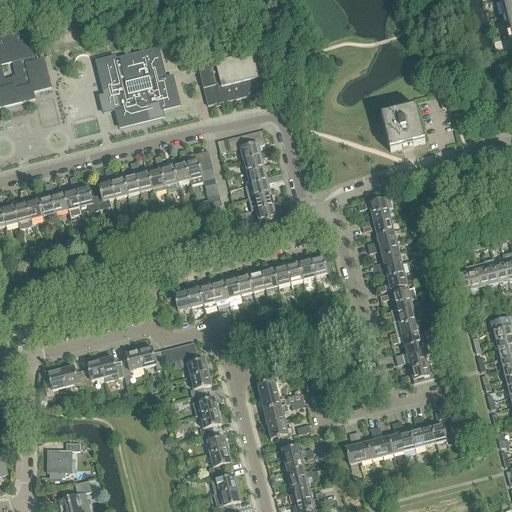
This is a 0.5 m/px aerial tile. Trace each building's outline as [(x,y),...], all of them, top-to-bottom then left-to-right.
[(511,0),(502,0),(511,38),(511,0)] [(35,100),(34,97),(33,95),(53,90),(45,59),(38,60),(30,31),(24,33),(24,34),(23,34),(22,33),(0,38),(0,109),(19,104),(35,100)] [(119,57),(120,62),(116,63),(116,61),(115,57),(95,62),(102,93),(104,92),(105,97),(99,98),(104,115),(115,112),(119,131),(164,120),(164,118),(162,113),(182,108),(173,77),(167,79),(159,49),(153,51),(153,52),(152,52),(151,51),(120,59),(120,56),(119,57)] [(199,71),(199,74),(208,108),(216,106),(216,105),(220,104),(220,105),(230,103),(268,94),(258,54),(215,65),(216,69),(212,70),(210,68),(208,66),(207,66),(204,66),(201,67),(201,68),(200,70),(199,71)] [(187,71),(185,61),(179,62),(181,73),(187,71)] [(446,98),(440,100),(442,110),(448,109),(446,98)] [(404,111),(404,112),(394,115),(393,113),(381,116),(391,154),(403,151),(402,148),(412,145),(413,148),(425,145),(416,108),(404,111)] [(255,135),(258,146),(259,148),(265,147),(261,133),(255,135)] [(255,135),(250,136),(253,147),(258,146),(255,135)] [(250,136),(245,137),(247,148),(253,147),(250,136)] [(245,137),(239,139),(242,150),(247,148),(245,137)] [(241,150),(242,150),(239,139),(234,140),(237,151),(241,150)] [(234,140),(228,141),(231,153),(237,151),(234,140)] [(228,141),(223,143),(226,154),(231,153),(228,141)] [(223,143),(218,144),(220,155),(226,154),(223,143)] [(242,150),(241,150),(244,163),(262,158),(261,155),(259,148),(258,146),(253,147),(247,148),(242,150)] [(180,153),(183,165),(176,167),(174,168),(178,185),(190,182),(186,165),(189,164),(186,152),(180,153)] [(261,155),(262,158),(244,163),(247,175),(265,171),(264,168),(262,161),(274,158),(273,152),(261,155)] [(208,153),(194,156),(196,162),(199,161),(210,159),(208,153)] [(161,158),(155,160),(158,172),(151,173),(149,174),(153,191),(155,196),(167,193),(161,171),(164,170),(161,158)] [(210,159),(199,161),(200,167),(211,164),(210,159)] [(170,162),(171,168),(164,170),(161,171),(167,193),(179,190),(178,185),(174,168),(176,167),(174,161),(170,162)] [(189,164),(186,165),(190,182),(203,179),(203,178),(201,172),(200,167),(199,161),(196,162),(189,164)] [(136,164),(130,166),(133,175),(128,177),(126,178),(126,180),(124,180),(128,198),(141,195),(136,177),(139,176),(136,164)] [(211,164),(200,167),(201,172),(212,170),(211,164)] [(139,176),(136,177),(141,195),(153,191),(149,174),(151,173),(149,167),(145,169),(146,175),(139,176)] [(264,168),(265,171),(247,175),(250,187),(268,183),(267,180),(265,173),(271,171),(270,167),(264,168)] [(212,170),(201,172),(203,178),(214,175),(212,170)] [(102,183),(103,182),(102,181),(98,186),(99,187),(101,195),(97,199),(100,212),(106,211),(110,204),(109,203),(116,201),(112,183),(114,183),(111,171),(105,172),(109,184),(105,185),(102,183)] [(120,175),(122,181),(114,183),(112,183),(116,201),(128,198),(124,180),(126,180),(126,178),(125,174),(120,175)] [(203,178),(203,179),(204,183),(215,180),(214,175),(203,178)] [(283,176),(267,180),(268,183),(250,187),(245,189),(249,201),(271,195),(270,193),(268,186),(284,182),(283,176)] [(84,186),(83,187),(84,187),(83,190),(79,191),(76,179),(70,181),(73,193),(77,192),(81,210),(88,208),(88,209),(94,214),(100,212),(97,199),(91,197),(89,189),(89,188),(90,188),(84,186)] [(215,180),(204,183),(205,189),(216,186),(215,180)] [(51,186),(46,187),(49,199),(52,198),(56,216),(68,213),(64,195),(62,196),(54,198),(51,186)] [(216,186),(205,189),(207,194),(218,191),(216,186)] [(77,192),(73,193),(66,195),(65,189),(60,190),(62,196),(64,195),(68,213),(70,220),(83,217),(81,210),(77,192)] [(218,191),(207,194),(208,199),(219,197),(218,191)] [(39,202),(37,202),(30,204),(27,192),(21,193),(24,205),(27,205),(31,222),(44,219),(39,202)] [(271,195),(249,201),(252,213),(257,212),(274,208),(273,205),(271,198),(277,196),(276,192),(270,193),(271,195)] [(52,198),(49,199),(41,201),(40,195),(35,196),(37,202),(39,202),(44,219),(56,216),(52,198)] [(219,197),(208,199),(209,202),(209,205),(221,202),(219,197)] [(2,198),(0,198),(0,211),(2,211),(6,228),(19,225),(14,208),(12,208),(5,210),(2,198)] [(391,200),(358,208),(359,213),(370,210),(372,217),(389,212),(394,211),(391,200)] [(15,201),(10,202),(12,208),(14,208),(19,225),(31,222),(27,205),(24,205),(16,207),(15,201)] [(209,202),(196,205),(198,213),(211,210),(209,205),(209,202)] [(221,202),(209,205),(211,210),(222,207),(221,202)] [(259,224),(256,225),(257,233),(270,230),(271,232),(279,230),(278,222),(284,221),(283,217),(276,218),(275,211),(287,208),(285,202),(273,205),(274,208),(257,212),(259,224)] [(389,212),(372,217),(375,227),(391,223),(389,212)] [(370,228),(363,230),(364,235),(371,233),(376,233),(377,238),(394,234),(391,223),(375,227),(370,228)] [(394,234),(377,238),(380,249),(397,244),(394,234)] [(397,244),(380,249),(383,259),(399,255),(397,244)] [(314,261),(311,262),(315,279),(328,276),(330,280),(336,277),(333,270),(334,270),(331,264),(325,265),(324,260),(326,260),(324,252),(320,253),(321,259),(314,261)] [(312,255),(307,256),(309,262),(301,264),(299,265),(303,282),(315,279),(311,262),(314,261),(312,255)] [(399,255),(383,259),(385,270),(402,266),(399,255)] [(288,267),(286,268),(291,285),(303,282),(299,265),(301,264),(299,258),(295,259),(296,265),(288,267)] [(500,266),(495,267),(500,285),(500,286),(503,286),(503,285),(509,283),(505,265),(504,260),(499,261),(500,266)] [(291,285),(286,268),(288,267),(287,261),(275,264),(276,270),(274,271),(278,288),(291,285)] [(270,266),(271,272),(264,274),(261,274),(266,292),(278,288),(274,271),(276,270),(275,264),(270,266)] [(402,266),(385,270),(388,281),(405,276),(409,275),(407,265),(402,266)] [(484,289),(490,288),(485,267),(484,265),(475,267),(481,290),(481,291),(484,290),(484,289)] [(493,288),(493,287),(500,285),(495,267),(494,265),(485,267),(490,288),(491,289),(493,288)] [(475,267),(465,269),(471,293),(472,294),(475,293),(474,292),(481,290),(475,267)] [(251,277),(249,277),(253,295),(266,292),(261,274),(264,274),(262,268),(257,269),(259,275),(251,277)] [(465,269),(467,274),(457,277),(461,295),(462,295),(462,296),(465,295),(465,294),(471,293),(465,269)] [(245,272),(247,278),(239,280),(237,280),(242,302),(243,302),(242,298),(253,295),(249,277),(251,277),(250,271),(245,272)] [(227,283),(224,283),(230,305),(242,302),(237,280),(239,280),(237,274),(233,275),(233,277),(226,279),(227,283)] [(405,276),(388,281),(391,292),(407,287),(405,276)] [(225,277),(220,278),(222,284),(214,286),(212,287),(217,308),(230,305),(224,283),(227,283),(226,279),(225,277)] [(202,289),(199,290),(204,307),(205,311),(217,308),(212,287),(214,286),(213,280),(208,281),(209,284),(201,286),(202,289)] [(202,289),(201,286),(200,283),(195,284),(197,290),(189,292),(187,293),(191,310),(204,307),(199,290),(202,289)] [(183,287),(185,293),(177,295),(175,289),(171,291),(173,298),(175,298),(179,314),(191,310),(187,293),(189,292),(188,286),(183,287)] [(415,290),(380,299),(382,304),(393,301),(395,307),(411,303),(417,301),(415,290)] [(411,303),(395,307),(396,313),(392,314),(393,318),(397,317),(397,318),(414,313),(411,303)] [(393,318),(386,320),(387,325),(394,323),(394,324),(399,323),(400,328),(417,324),(422,322),(420,312),(414,313),(397,318),(397,317),(393,318)] [(511,339),(511,324),(511,319),(490,324),(493,334),(494,334),(496,343),(511,339)] [(417,324),(400,328),(403,339),(419,335),(417,324)] [(419,335),(403,339),(405,350),(422,345),(428,344),(425,333),(419,335)] [(511,339),(496,343),(498,353),(511,349),(511,339)] [(189,347),(191,358),(195,357),(195,358),(198,357),(197,357),(194,345),(189,347)] [(427,357),(426,355),(425,355),(422,345),(405,350),(408,360),(425,356),(425,357),(427,357)] [(189,347),(183,348),(186,360),(191,358),(189,347)] [(183,348),(177,350),(180,361),(183,360),(186,360),(183,348)] [(163,366),(161,356),(160,356),(154,358),(152,349),(139,353),(143,370),(156,367),(157,370),(164,369),(163,366)] [(511,349),(498,353),(501,362),(511,359),(511,349)] [(177,350),(172,351),(174,362),(180,361),(177,350)] [(172,351),(166,353),(169,364),(174,362),(172,351)] [(128,365),(122,366),(125,379),(131,377),(131,373),(143,370),(139,353),(126,356),(128,365)] [(160,354),(160,356),(161,356),(163,366),(169,364),(166,353),(160,354)] [(427,357),(425,357),(425,356),(408,360),(411,371),(427,367),(432,365),(430,355),(428,355),(428,354),(426,355),(427,357)] [(186,360),(183,360),(184,367),(188,366),(191,379),(209,375),(205,362),(197,364),(195,358),(195,357),(191,358),(186,360)] [(113,359),(100,362),(105,380),(104,380),(106,385),(115,382),(113,378),(118,376),(118,380),(125,379),(122,366),(115,368),(113,359)] [(511,359),(501,362),(503,372),(511,369),(511,359)] [(104,380),(105,380),(100,362),(87,366),(89,374),(83,376),(86,388),(93,387),(92,383),(104,380)] [(415,386),(414,386),(414,387),(436,381),(434,373),(429,375),(427,367),(411,371),(413,382),(414,382),(415,386)] [(74,369),(61,372),(66,390),(79,386),(80,390),(86,388),(83,376),(77,377),(74,369)] [(511,369),(503,372),(506,381),(511,379),(511,369)] [(61,372),(48,375),(50,384),(44,386),(47,398),(54,397),(53,393),(66,390),(61,372)] [(191,379),(194,392),(191,393),(192,399),(205,396),(203,390),(212,388),(209,375),(191,379)] [(263,385),(264,387),(258,388),(261,401),(259,402),(261,408),(263,407),(264,413),(286,407),(285,402),(280,403),(275,384),(267,386),(267,385),(263,385)] [(205,396),(192,399),(194,406),(198,405),(201,418),(218,413),(215,400),(206,403),(205,396)] [(302,396),(288,399),(289,405),(291,405),(291,406),(303,403),(302,396)] [(303,403),(291,406),(293,413),(305,410),(303,403)] [(286,407),(264,413),(267,422),(265,423),(266,427),(268,427),(285,423),(283,414),(288,413),(286,407)] [(201,418),(204,430),(200,431),(202,438),(214,435),(213,429),(222,426),(218,413),(201,418)] [(449,422),(451,430),(458,428),(456,420),(449,422)] [(280,439),(293,436),(292,429),(287,431),(285,423),(268,427),(271,441),(277,440),(277,441),(280,440),(280,439)] [(443,426),(432,429),(436,445),(447,443),(443,426)] [(310,427),(297,431),(299,437),(311,434),(310,427)] [(432,429),(421,431),(425,448),(436,445),(432,429)] [(421,431),(410,434),(415,451),(425,448),(421,431)] [(410,434),(400,437),(404,453),(415,451),(410,434)] [(214,435),(202,438),(204,444),(207,443),(211,457),(228,452),(225,439),(216,441),(214,435)] [(400,437),(389,439),(393,456),(404,453),(400,437)] [(389,439),(378,442),(383,459),(393,456),(389,439)] [(378,442),(368,445),(372,461),(383,459),(378,442)] [(368,445),(357,447),(361,464),(372,461),(368,445)] [(62,480),(62,481),(66,481),(66,475),(72,475),(73,454),(80,454),(81,446),(67,446),(67,453),(48,453),(48,475),(51,475),(51,480),(62,480)] [(357,447),(346,450),(350,467),(361,464),(357,447)] [(299,448),(282,452),(285,463),(302,459),(299,448)] [(214,469),(210,470),(212,477),(224,474),(223,467),(231,465),(228,452),(211,457),(214,469)] [(0,486),(2,486),(0,480),(0,477),(3,477),(3,478),(9,477),(3,453),(0,453),(0,486)] [(302,459),(285,463),(287,474),(304,470),(302,459)] [(304,470),(287,474),(290,484),(307,480),(311,479),(318,478),(317,473),(310,475),(310,473),(305,475),(304,470)] [(224,474),(212,477),(213,483),(217,482),(220,495),(238,491),(235,478),(226,480),(224,474)] [(307,480),(290,484),(293,495),(310,491),(307,480)] [(67,500),(59,502),(61,511),(90,511),(86,496),(92,494),(89,483),(75,487),(78,497),(69,500),(69,499),(67,500)] [(233,511),(232,506),(241,504),(238,491),(220,495),(224,508),(220,509),(220,511),(233,511)] [(310,491),(293,495),(295,506),(312,502),(310,491)] [(314,511),(312,502),(295,506),(297,511),(314,511)]
